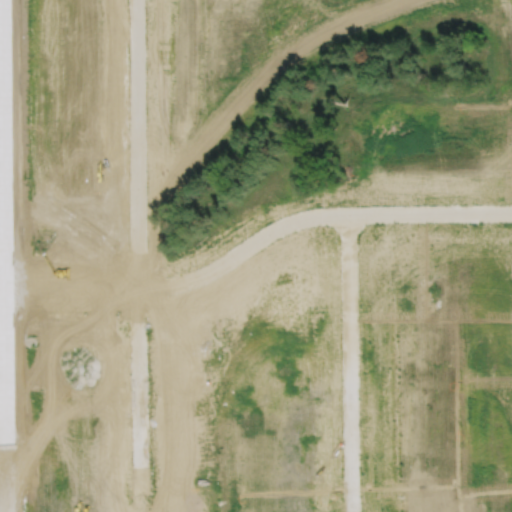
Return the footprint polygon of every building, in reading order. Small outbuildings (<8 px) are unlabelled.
[(242,238),(258,238),(258,212),(242,212),(242,238)] [(361,258),(361,217),(336,217),(336,258),(361,258)] [(296,260),(323,260),(323,232),(296,232),(296,260)] [(246,252),(236,246),(230,256),(240,262),(246,252)] [(295,403),(295,359),(268,359),(268,403),(295,403)]
